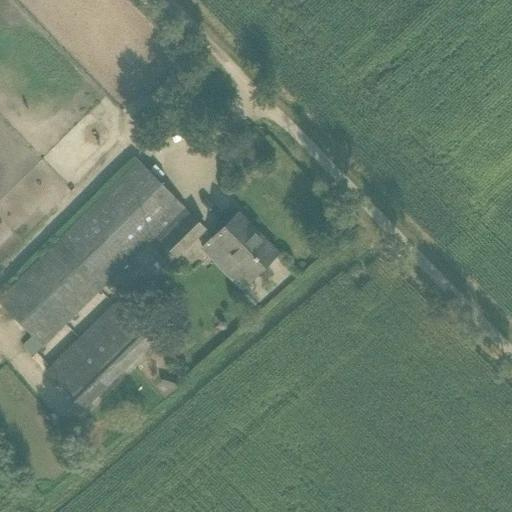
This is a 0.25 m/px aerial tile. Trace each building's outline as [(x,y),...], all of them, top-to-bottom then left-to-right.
[(0,297),(0,302),(43,346),(183,207),(138,161),(0,297)] [(160,240),(170,251),(178,258),(206,229),(188,212),(160,240)] [(201,249),(241,289),(278,254),(238,213),(211,238),(201,249)] [(45,369),(84,409),(152,342),(114,303),(45,369)] [(162,374),(160,384),(175,388),(178,378),(162,374)]
